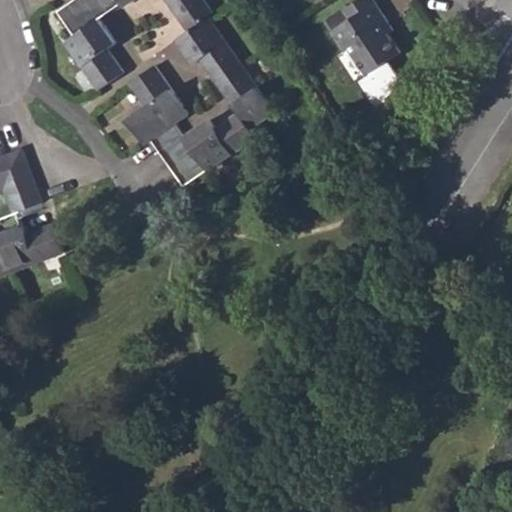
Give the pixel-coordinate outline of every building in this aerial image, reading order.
[(73,0),(58,11),(74,35),(99,19),(121,4),(118,0),(73,0)] [(118,0),(121,4),(123,6),(132,0),(166,0),(189,31),(176,40),(193,64),(201,59),(239,112),(215,127),(210,120),(185,137),(176,123),(189,114),(155,65),(130,83),(144,106),(126,118),(143,144),(144,145),(151,140),(184,186),(209,169),(210,170),(257,137),(251,129),(275,112),(209,17),(213,15),(214,14),(204,0),(118,0)] [(379,21),(384,18),(372,0),(357,0),(344,8),(350,18),(331,31),(343,51),(348,48),(369,83),(383,75),(377,66),(398,53),(387,35),(379,21)] [(379,21),(387,35),(392,31),(384,18),(379,21)] [(66,40),(99,89),(125,72),(109,49),(116,44),(99,19),(74,35),(66,40)] [(0,156),(0,188),(3,188),(12,212),(18,210),(42,201),(21,149),(0,156)] [(0,274),(63,251),(52,223),(27,232),(18,210),(12,212),(0,216),(0,274)]
